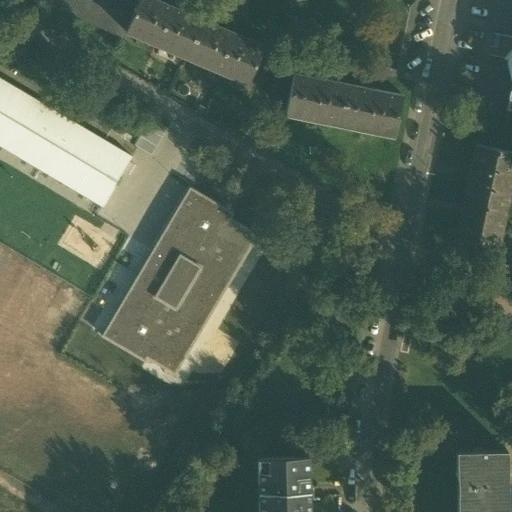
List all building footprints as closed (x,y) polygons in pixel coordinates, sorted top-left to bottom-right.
[(36,0),(82,20),(90,0),(36,0)] [(132,16),(94,0),(90,0),(82,20),(122,38),(125,33),(132,16)] [(202,20),(154,0),(138,0),(132,16),(125,33),(186,58),(202,20)] [(264,46),(202,20),(186,58),(248,84),(264,46)] [(401,96),(294,73),(285,112),(393,135),(401,96)] [(131,157),(0,79),(0,146),(102,207),(131,157)] [(511,173),(511,152),(475,145),(455,241),(496,250),(511,173)] [(146,359),(174,375),(256,233),(231,219),(233,214),(188,188),(102,337),(144,361),(146,359)] [(507,511),(506,450),(455,451),(456,511),(507,511)] [(308,511),(307,454),(256,455),(257,511),(308,511)]
